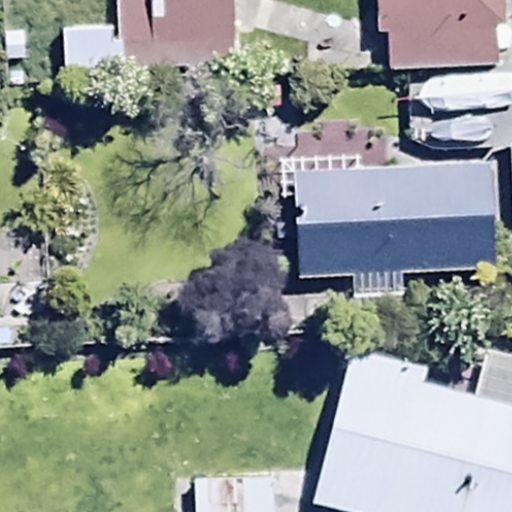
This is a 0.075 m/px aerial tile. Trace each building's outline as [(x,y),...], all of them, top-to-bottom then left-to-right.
[(233,115),(228,0),(112,0),(114,44),(67,46),(70,121),(233,115)] [(497,31),(495,0),(371,0),(373,41),(385,41),(387,72),(492,67),(491,31),(497,31)] [(287,177),(290,284),(489,278),(485,171),(287,177)] [(423,373),(348,352),(305,509),(317,511),(511,511),(511,361),(483,354),(469,403),(418,389),(423,373)] [(278,511),(277,481),(185,486),(186,511),(278,511)]
